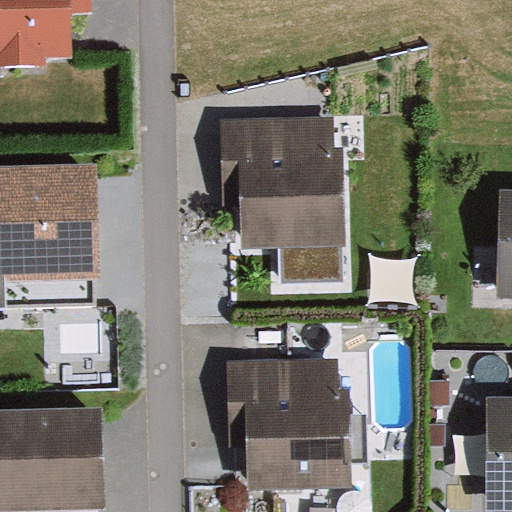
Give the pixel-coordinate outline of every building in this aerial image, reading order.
[(0,0),(0,78),(97,77),(96,34),(116,33),(115,0),(0,0)] [(345,108),(226,109),(227,196),(246,196),(246,234),(346,233),(345,108)] [(511,170),(503,170),(501,291),(511,291),(511,170)] [(124,183),(0,186),(0,297),(128,293),(124,183)] [(349,347),(230,348),(231,436),(250,436),(250,473),(350,472),(349,347)] [(511,394),(491,394),(492,500),(511,500),(511,394)] [(0,403),(0,511),(105,511),(105,403),(0,403)]
